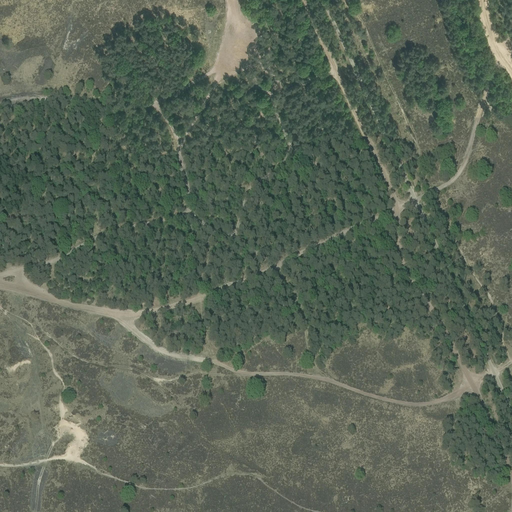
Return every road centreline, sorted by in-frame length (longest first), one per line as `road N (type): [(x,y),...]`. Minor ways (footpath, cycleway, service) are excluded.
road 1 (track): [(0,286),(115,314),(174,356),(242,373),(304,376),(400,402),(436,402),(511,365)]
road 2 (unclassified): [(511,410),(328,0)]
road 3 (track): [(0,464),(68,457),(148,491),(256,476),(320,511)]
road 4 (track): [(160,101),(188,173),(192,212),(185,220),(123,226),(53,261),(48,298)]
road 5 (track): [(124,322),(214,295),(398,204)]
road 6 (track): [(0,106),(160,101),(220,64),(235,37),(231,0)]
road 7 (track): [(305,0),(398,204),(416,197)]
road 8 (unknown): [(398,204),(404,263),(465,377)]
road 9 (track): [(499,51),(465,162),(451,182),(416,197)]
